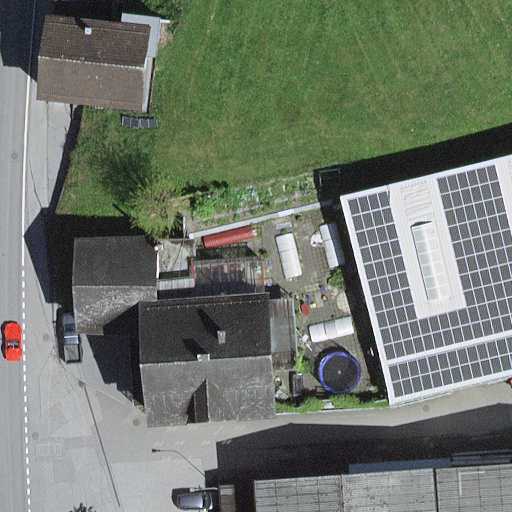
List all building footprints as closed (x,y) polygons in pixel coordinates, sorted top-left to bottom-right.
[(64,0),(62,24),(106,32),(109,0),(64,0)] [(128,16),(126,36),(137,38),(149,41),(158,43),(163,18),(128,16)] [(137,38),(126,36),(106,32),(62,24),(55,23),(47,93),(142,104),(149,41),(137,38)] [(511,156),(344,198),(395,405),(511,376),(511,156)] [(395,406),(395,405),(344,198),(190,236),(191,242),(194,243),(195,268),(264,262),(267,302),(276,412),(395,406)] [(152,333),(159,420),(276,412),(267,302),(264,262),(195,268),(194,243),(191,242),(83,244),(85,329),(152,333)] [(511,511),(511,464),(466,476),(475,511),(511,511)]
